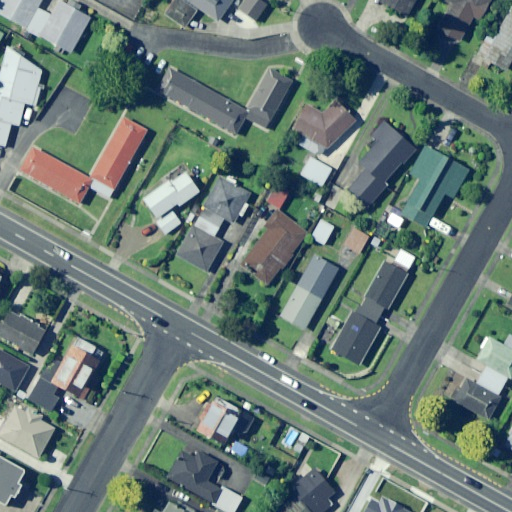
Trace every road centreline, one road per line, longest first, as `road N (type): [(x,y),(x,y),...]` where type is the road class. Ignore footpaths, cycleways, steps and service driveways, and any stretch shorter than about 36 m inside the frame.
road 1 (residential): [(371,432),(511,186)]
road 2 (residential): [(314,22),(511,132)]
road 3 (tertiary): [(371,432),(184,328)]
road 4 (residential): [(78,511),(184,328)]
road 5 (tertiary): [(184,328),(0,225)]
road 6 (tertiary): [(511,511),(371,432)]
